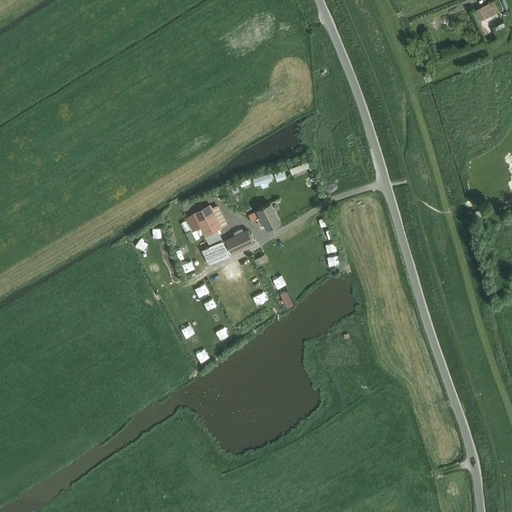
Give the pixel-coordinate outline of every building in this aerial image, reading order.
[(499,10),(488,15),(493,26),(504,21),(499,10)] [(309,161),(291,168),(293,174),(311,166),(309,161)] [(272,172),(253,179),(255,186),(274,179),(272,172)] [(229,195),(232,200),(237,198),(235,192),(229,195)] [(257,212),(255,213),(252,214),(253,217),(251,217),(253,222),(257,220),(261,227),(265,224),(267,229),(280,223),(270,203),(258,209),(260,213),(259,214),(257,212)] [(209,264),(229,255),(217,230),(222,227),(218,219),(223,217),(219,208),(213,211),(211,206),(187,218),(194,232),(201,228),(211,246),(202,250),(209,264)] [(163,223),(165,232),(175,229),(172,220),(163,223)] [(248,230),(225,241),(232,254),(254,243),(248,230)] [(325,260),(333,258),(330,248),(323,250),(325,260)] [(258,267),(267,262),(263,255),(254,260),(258,267)] [(268,284),(274,282),(269,271),(264,273),(268,284)] [(271,284),(277,297),(282,295),(276,282),(271,284)] [(219,317),(209,319),(212,330),(222,327),(219,317)] [(181,340),(190,335),(185,325),(176,329),(181,340)]
